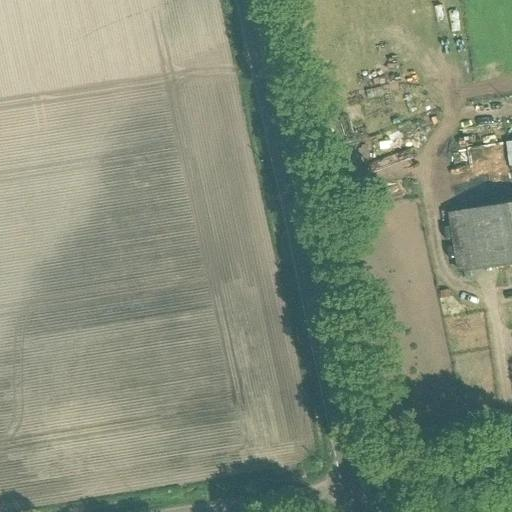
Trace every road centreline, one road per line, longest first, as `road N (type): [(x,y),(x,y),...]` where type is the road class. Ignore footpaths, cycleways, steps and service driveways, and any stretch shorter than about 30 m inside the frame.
road 1 (tertiary): [(237,0),(345,496)]
road 2 (unclassified): [(511,468),(345,496)]
